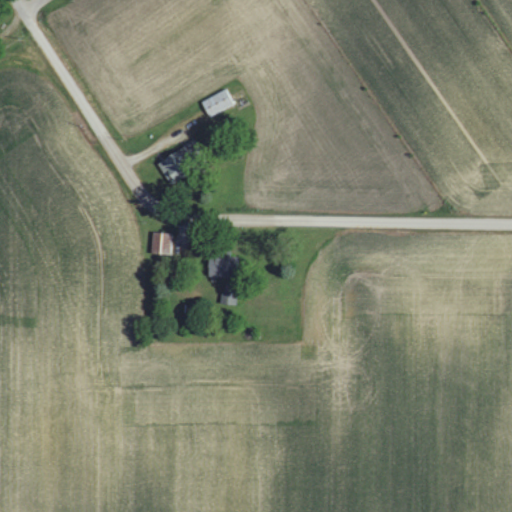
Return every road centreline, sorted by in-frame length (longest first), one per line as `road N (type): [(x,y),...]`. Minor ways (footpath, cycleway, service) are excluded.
road 1 (residential): [(511,221),(212,216),(176,211),(142,188)]
road 2 (residential): [(142,188),(21,0)]
